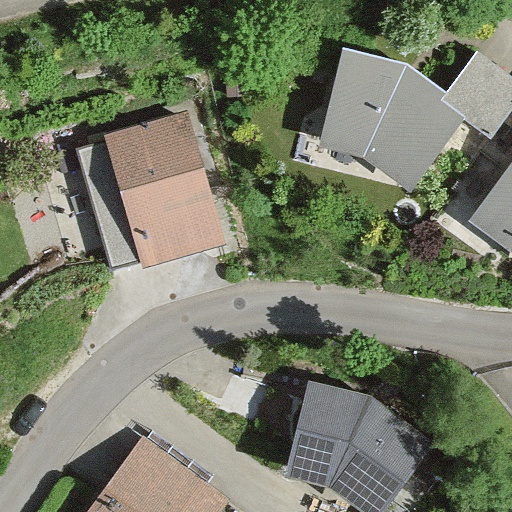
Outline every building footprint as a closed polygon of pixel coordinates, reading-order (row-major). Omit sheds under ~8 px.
[(446,101),(439,112),(466,130),(492,149),(511,120),(511,82),(477,58),(446,101)] [(406,73),(343,61),(319,156),(363,168),(411,203),(466,130),(439,112),(446,101),(406,73)] [(186,117),(105,138),(135,262),(217,242),(186,117)] [(511,176),(471,233),(511,262),(511,176)] [(387,511),(423,441),(318,389),(277,472),(358,511),(387,511)] [(218,511),(226,501),(141,442),(91,511),(218,511)]
